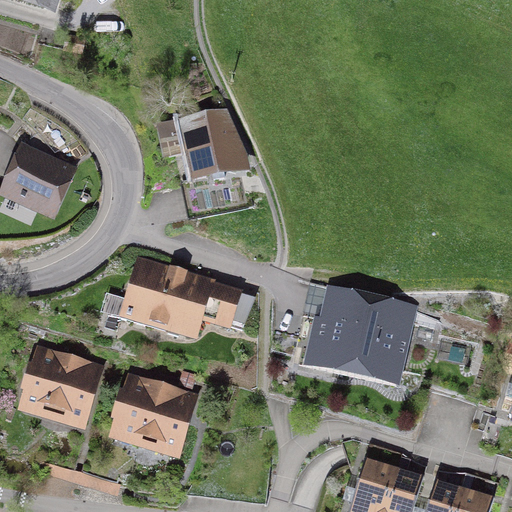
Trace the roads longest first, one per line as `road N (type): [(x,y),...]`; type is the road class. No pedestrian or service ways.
road 1 (residential): [(0,286),(48,278),(83,260),(113,232),(126,194),(120,148),(101,123),(0,67)]
road 2 (track): [(200,0),(209,55),(275,202),(284,250),(279,280)]
road 3 (residential): [(511,476),(331,430),(290,458),(279,511)]
